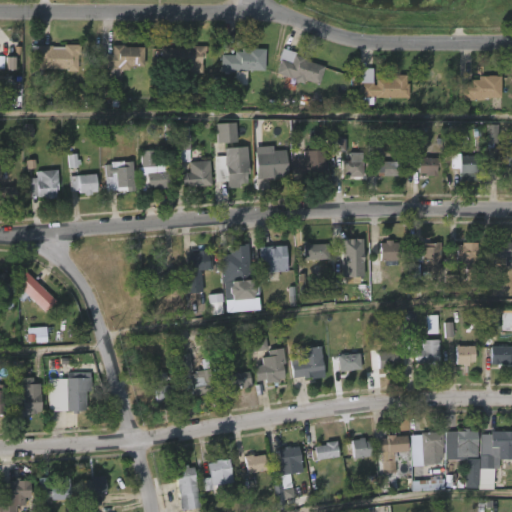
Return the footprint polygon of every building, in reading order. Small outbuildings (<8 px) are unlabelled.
[(82,44),(82,55),(79,55),(79,71),(68,71),(69,69),(33,68),(33,45),(66,47),(66,44),(82,44)] [(147,47),(146,67),(122,66),(122,68),(102,67),(103,54),(114,54),(114,44),(147,47)] [(204,58),(204,73),(190,73),(190,65),(163,65),(164,48),(193,48),(193,45),(208,45),(207,58),(204,58)] [(234,72),(220,72),(221,55),(234,55),(234,52),(241,52),(242,48),(264,49),(264,71),(234,71),(234,72)] [(321,66),(315,84),(302,79),(300,83),(291,80),(292,78),(273,74),(280,51),(304,59),(304,61),(321,66)] [(403,75),(403,83),(405,83),(405,98),(372,97),(372,96),(370,95),(370,105),(357,105),(358,97),(356,97),(356,81),(370,82),(370,85),(373,85),(373,79),(389,80),(390,75),(403,75)] [(492,75),(498,76),(497,98),(481,97),(481,101),(455,100),(456,83),(467,83),(467,79),(476,80),(476,76),(492,75)] [(225,141),(215,142),(215,123),(235,122),(236,141),(225,141)] [(188,126),(188,135),(190,135),(189,161),(177,161),(177,135),(178,134),(178,126),(188,126)] [(345,139),(331,139),(331,151),(345,151),(345,139)] [(272,145),(272,150),(285,150),(287,177),(256,178),(254,146),(272,145)] [(243,170),(244,184),(225,185),(224,180),(214,180),(213,156),(224,155),(224,147),(246,146),(247,170),(243,170)] [(155,149),(155,162),(164,162),(164,171),(172,171),(173,187),(152,186),(152,174),(141,174),(141,166),(139,166),(139,149),(155,149)] [(306,178),(304,178),(303,158),(307,158),(307,150),(321,150),(322,177),(306,178)] [(359,153),(360,177),(345,177),(345,174),(339,174),(339,160),(347,160),(347,153),(359,153)] [(434,167),(434,176),(422,175),(422,173),(416,173),(416,155),(437,156),(437,167),(434,167)] [(474,156),(474,178),(471,178),(471,181),(465,181),(465,177),(462,177),(462,180),(455,180),(455,156),(474,156)] [(511,156),(511,177),(495,177),(495,164),(494,164),(495,156),(511,156)] [(132,160),(134,190),(105,190),(105,177),(102,177),(101,164),(110,164),(110,161),(132,160)] [(398,162),(398,175),(374,176),(374,172),(365,172),(365,162),(398,162)] [(56,189),(56,197),(27,197),(26,177),(36,177),(35,170),(57,169),(58,189),(56,189)] [(210,184),(186,186),(186,184),(182,184),(181,175),(187,174),(187,171),(209,169),(210,184)] [(95,175),(96,192),(85,194),(85,193),(79,193),(79,190),(68,191),(68,177),(95,175)] [(0,186),(19,186),(20,200),(0,200),(0,186)] [(388,240),(388,242),(394,242),(394,261),(375,261),(375,243),(381,243),(381,240),(388,240)] [(359,243),(359,252),(362,252),(362,261),(341,261),(341,245),(348,245),(348,242),(359,243)] [(438,242),(437,272),(435,272),(435,278),(418,278),(418,262),(404,262),(405,247),(422,247),(422,243),(438,242)] [(475,243),(474,280),(457,280),(457,267),(453,267),(453,245),(458,245),(458,242),(475,243)] [(511,242),(511,267),(502,266),(502,258),(487,258),(487,242),(511,242)] [(244,243),(249,282),(247,283),(248,293),(228,295),(227,283),(220,284),(217,256),(226,255),(225,245),(244,243)] [(328,259),(304,260),(303,244),(327,244),(328,259)] [(284,247),(285,270),(284,271),(263,272),(263,264),(256,264),(256,248),(268,250),(268,247),(284,247)] [(201,250),(201,252),(209,252),(209,270),(182,271),(182,256),(189,256),(189,253),(194,253),(194,250),(201,250)] [(148,261),(159,270),(158,272),(162,272),(162,270),(173,270),(173,282),(164,283),(164,279),(155,280),(148,288),(133,276),(140,267),(142,268),(148,261)] [(54,300),(44,312),(19,288),(22,269),(54,300)] [(186,292),(202,292),(201,273),(185,274),(186,292)] [(14,278),(12,300),(0,299),(0,275),(4,275),(4,277),(14,278)] [(222,314),(221,294),(208,295),(210,315),(222,314)] [(415,337),(401,337),(400,314),(414,313),(415,337)] [(436,315),(425,316),(426,334),(436,334),(436,315)] [(249,352),(266,350),(265,335),(247,337),(249,352)] [(435,340),(436,364),(411,363),(411,350),(418,350),(418,340),(435,340)] [(311,375),(303,378),(302,376),(292,378),(288,359),(299,357),(298,349),(320,345),(323,373),(311,375)] [(458,345),(458,347),(470,346),(471,362),(464,362),(465,366),(452,366),(452,345),(458,345)] [(493,346),(507,347),(507,363),(487,364),(487,346),(493,346)] [(274,380),(275,383),(262,384),(262,380),(254,381),(252,366),(258,365),(257,358),(264,357),(263,350),(279,348),(283,377),(274,378),(274,380)] [(378,369),(374,369),(373,353),(393,351),(394,367),(378,369)] [(355,354),(357,370),(335,372),(334,356),(336,356),(336,354),(355,354)] [(188,372),(188,374),(195,373),(196,380),(199,379),(198,371),(206,370),(208,393),(201,394),(201,397),(195,398),(195,396),(187,397),(184,373),(177,374),(176,361),(188,359),(189,371),(188,372)] [(159,381),(159,386),(171,384),(174,399),(153,403),(147,375),(162,372),(164,380),(159,381)] [(76,409),(69,408),(69,378),(74,378),(74,373),(93,374),(92,392),(87,391),(87,409),(76,409)] [(227,388),(249,387),(249,373),(226,374),(227,388)] [(35,378),(35,384),(40,384),(41,412),(38,412),(38,414),(30,415),(30,417),(12,417),(11,406),(15,406),(15,385),(24,385),(24,378),(35,378)] [(0,385),(9,385),(9,405),(6,405),(6,415),(0,415),(0,385)] [(467,429),(467,432),(474,432),(474,447),(458,448),(458,450),(453,450),(453,432),(462,432),(462,429),(467,429)] [(439,448),(440,458),(437,458),(437,465),(421,465),(421,458),(419,458),(419,448),(418,449),(417,433),(439,432),(439,448)] [(511,447),(499,447),(498,468),(488,468),(488,456),(480,456),(480,433),(503,433),(503,432),(511,432),(511,447)] [(381,452),(379,452),(378,440),(385,439),(385,435),(406,434),(407,451),(381,452)] [(363,437),(363,440),(369,440),(371,455),(346,458),(344,440),(363,437)] [(318,459),(314,460),(312,447),(325,445),(324,442),(335,440),(337,456),(318,459)] [(289,445),(289,447),(297,446),(302,471),(289,474),(291,487),(282,489),(280,475),(277,476),(275,464),(277,463),(275,450),(289,445)] [(252,454),(252,456),(262,455),(265,470),(257,471),(259,486),(245,489),(243,474),(245,473),(242,456),(252,454)] [(229,459),(232,482),(219,484),(220,490),(204,492),(201,478),(209,477),(207,463),(213,462),(212,460),(229,459)] [(184,466),(184,469),(190,468),(197,508),(178,511),(176,499),(174,499),(172,492),(174,492),(170,469),(179,468),(178,466),(184,465),(184,466)] [(98,494),(98,497),(102,497),(103,506),(89,508),(86,480),(92,480),(91,477),(108,475),(110,493),(98,494)] [(21,479),(21,481),(33,481),(32,497),(27,497),(27,506),(12,506),(12,511),(2,511),(2,505),(10,505),(10,497),(6,497),(7,491),(9,491),(10,482),(16,482),(16,479),(21,479)] [(73,479),(72,500),(53,500),(53,498),(48,498),(48,489),(53,489),(53,484),(57,484),(57,479),(73,479)]
